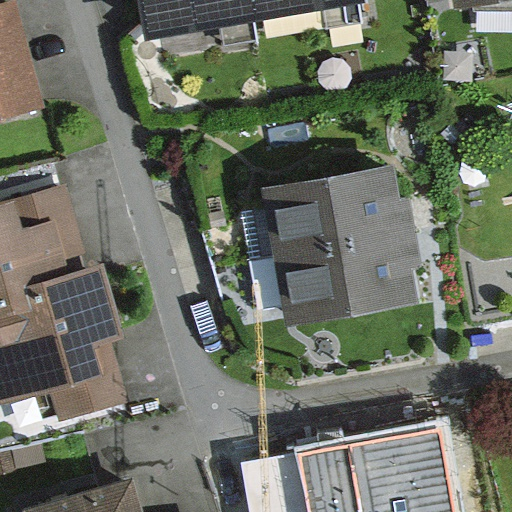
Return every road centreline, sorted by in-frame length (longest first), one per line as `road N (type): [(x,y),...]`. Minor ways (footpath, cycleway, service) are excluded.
road 1 (residential): [(77,0),(210,419)]
road 2 (residential): [(210,419),(511,354)]
